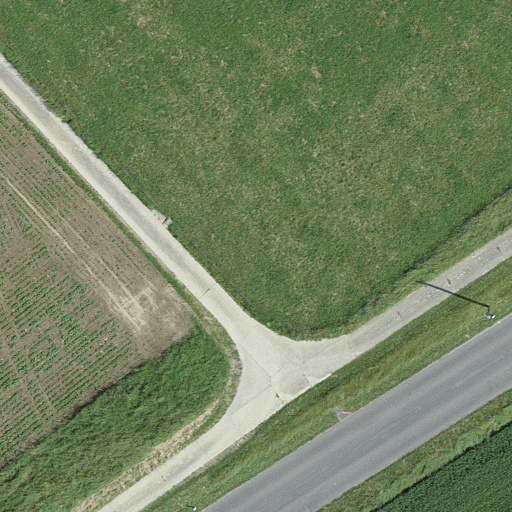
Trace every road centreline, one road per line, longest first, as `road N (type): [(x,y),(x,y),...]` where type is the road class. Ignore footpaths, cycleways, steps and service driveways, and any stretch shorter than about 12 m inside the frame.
road 1 (track): [(121,511),(292,366),(511,246)]
road 2 (track): [(292,366),(0,56)]
road 3 (tertiary): [(283,511),(511,359)]
